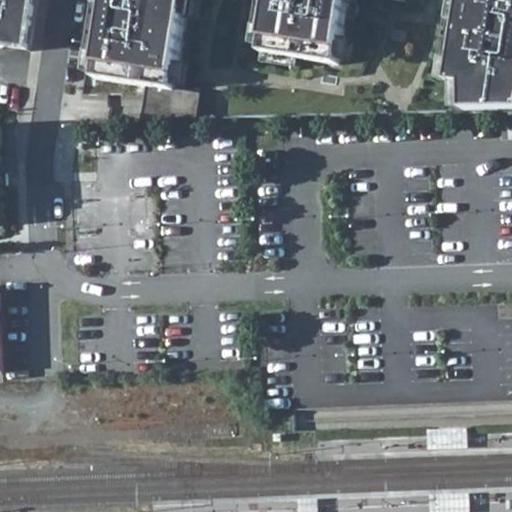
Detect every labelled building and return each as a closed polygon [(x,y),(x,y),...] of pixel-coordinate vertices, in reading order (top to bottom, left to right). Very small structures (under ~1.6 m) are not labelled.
[(0,0),(0,46),(35,51),(38,26),(0,20),(0,0)] [(0,0),(0,20),(38,26),(41,0),(0,0)] [(191,0),(111,0),(99,78),(151,86),(145,119),(201,118),(205,94),(178,90),(191,0)] [(273,0),(265,53),(341,65),(351,0),(273,0)] [(511,0),(484,0),(472,84),(486,88),(486,107),(511,106),(511,0)] [(486,212),(511,210),(511,161),(484,162),(486,212)]
